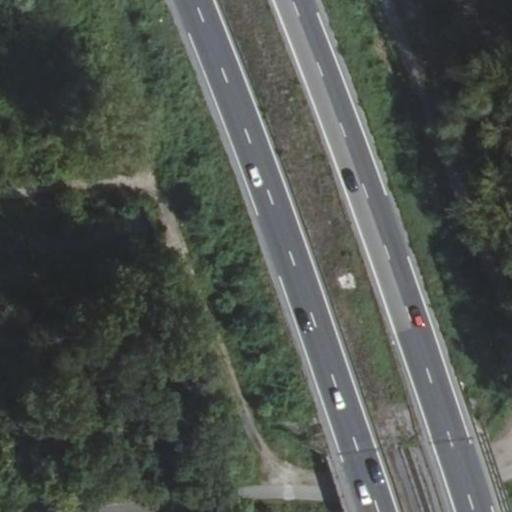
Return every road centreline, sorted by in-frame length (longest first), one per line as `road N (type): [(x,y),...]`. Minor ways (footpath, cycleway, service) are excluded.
road 1 (motorway): [(193,0),(374,511)]
road 2 (motorway): [(469,511),(289,0)]
road 3 (track): [(387,0),(485,247),(511,346)]
